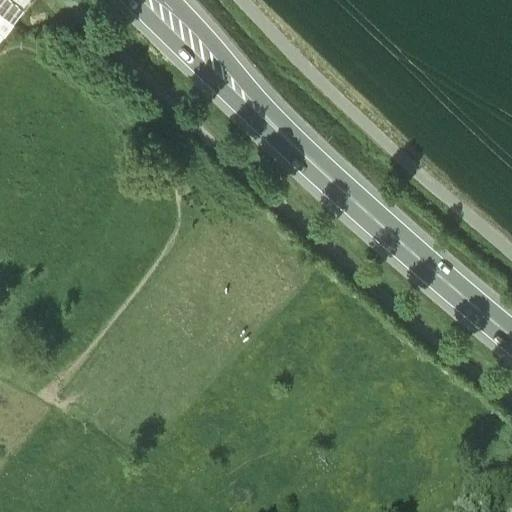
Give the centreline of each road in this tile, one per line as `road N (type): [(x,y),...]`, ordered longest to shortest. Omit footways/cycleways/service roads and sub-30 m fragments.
road 1 (primary): [(511,337),(310,162),(153,0)]
road 2 (track): [(240,0),(385,147),(511,256)]
